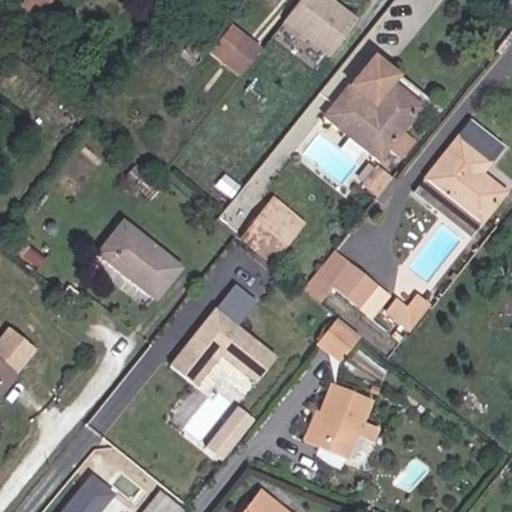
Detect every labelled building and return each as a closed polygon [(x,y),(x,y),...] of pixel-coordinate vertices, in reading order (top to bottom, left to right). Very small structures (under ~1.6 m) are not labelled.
[(19,0),(8,14),(29,29),(50,0),(19,0)] [(262,0),(259,6),(263,9),(269,0),(262,0)] [(297,0),(282,26),(335,59),(363,14),(340,0),(297,0)] [(211,71),(230,85),(251,55),(233,41),(211,71)] [(361,58),(356,64),(312,121),(363,161),(372,149),(384,158),(399,139),(385,129),(406,103),(383,85),(388,79),(361,58)] [(447,135),(405,191),(456,229),(491,180),(468,163),(474,155),(447,135)] [(298,227),(304,220),(271,193),(264,202),(298,227)] [(237,237),(270,264),(298,227),(264,202),(237,237)] [(152,301),(176,269),(123,226),(97,257),(152,301)] [(322,274),(365,311),(379,292),(336,255),(322,274)] [(231,279),(172,367),(200,386),(220,357),(260,383),(280,353),(240,326),(259,298),(231,279)] [(411,321),(430,295),(415,283),(404,297),(400,293),(391,305),(411,321)] [(340,362),(362,337),(340,317),(317,342),(340,362)] [(306,451),(351,467),(361,443),(365,432),(372,412),(328,395),(306,451)] [(238,404),(204,444),(222,459),(256,419),(238,404)] [(361,443),(381,451),(385,439),(365,432),(361,443)] [(235,511),(270,511),(248,495),(235,511)] [(127,511),(157,511),(139,497),(127,511)]
